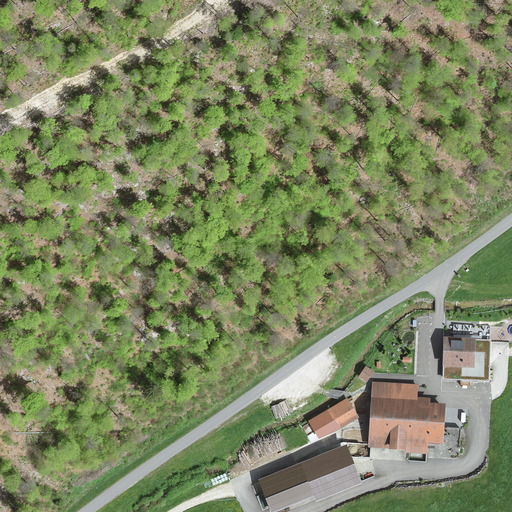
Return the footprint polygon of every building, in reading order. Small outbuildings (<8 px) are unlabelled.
[(474,340),(444,340),(444,367),(474,367),(474,340)] [(373,372),(366,368),(360,377),(367,381),(373,372)] [(428,401),(371,398),(368,449),(425,452),(426,446),(441,447),(443,406),(428,405),(428,401)] [(303,428),(310,443),(338,429),(337,426),(352,418),(345,404),(329,411),(330,414),(303,428)] [(306,465),(260,484),(271,511),(274,511),(317,495),(306,465)]
